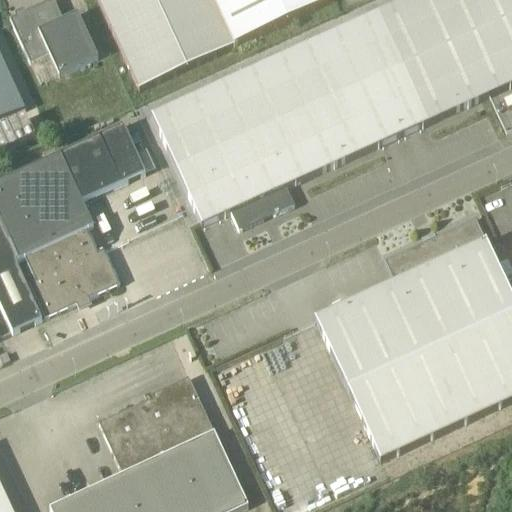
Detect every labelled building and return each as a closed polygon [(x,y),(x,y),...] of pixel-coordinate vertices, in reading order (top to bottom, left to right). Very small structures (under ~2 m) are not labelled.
[(339,3),(337,0),(95,0),(139,96),(339,3)] [(511,89),(511,0),(415,0),(379,17),(152,122),(201,230),(230,218),(239,235),(294,210),(286,192),(429,127),(511,89)] [(77,17),(63,24),(53,3),(9,22),(30,68),(49,59),(59,81),(98,63),(77,17)] [(0,124),(24,113),(0,60),(0,124)] [(86,232),(93,229),(83,207),(155,174),(146,153),(136,158),(123,129),(60,157),(0,184),(0,309),(13,338),(42,325),(15,265),(25,261),(36,286),(30,289),(45,323),(120,289),(104,253),(97,256),(86,232)] [(511,305),(475,224),(436,242),(434,238),(422,243),(424,247),(384,265),(394,287),(459,429),(511,404),(511,305)] [(394,287),(342,311),(339,305),(332,308),(335,314),(315,324),(379,466),(459,429),(394,287)] [(243,511),(247,510),(188,382),(152,399),(153,403),(99,428),(123,480),(52,511),(243,511)] [(289,511),(303,511),(335,497),(327,480),(284,500),(289,511)] [(10,511),(0,490),(0,511),(10,511)]
